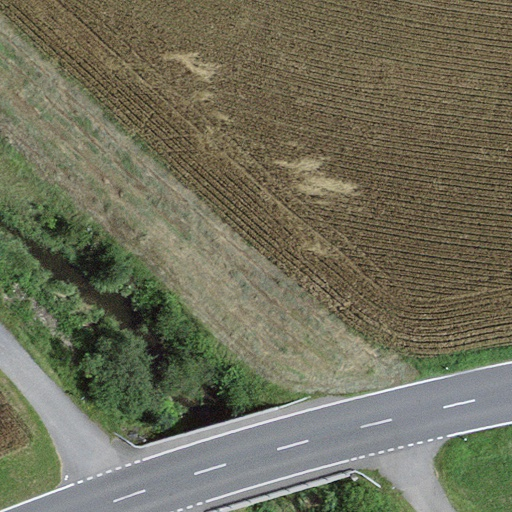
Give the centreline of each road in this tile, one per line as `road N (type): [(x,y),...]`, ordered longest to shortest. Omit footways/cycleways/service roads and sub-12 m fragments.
road 1 (secondary): [(511,393),(304,442),(86,511)]
road 2 (track): [(0,346),(154,511)]
